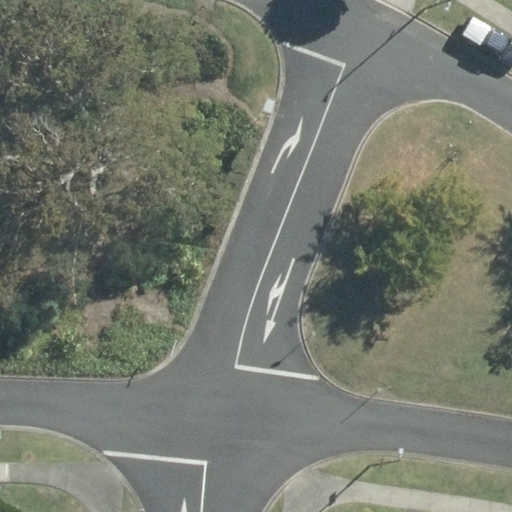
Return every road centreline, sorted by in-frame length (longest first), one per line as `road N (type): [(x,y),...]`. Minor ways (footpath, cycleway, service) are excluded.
road 1 (residential): [(224,398),(362,28)]
road 2 (residential): [(511,460),(224,398)]
road 3 (residential): [(224,398),(0,397)]
road 4 (residential): [(362,28),(511,115)]
